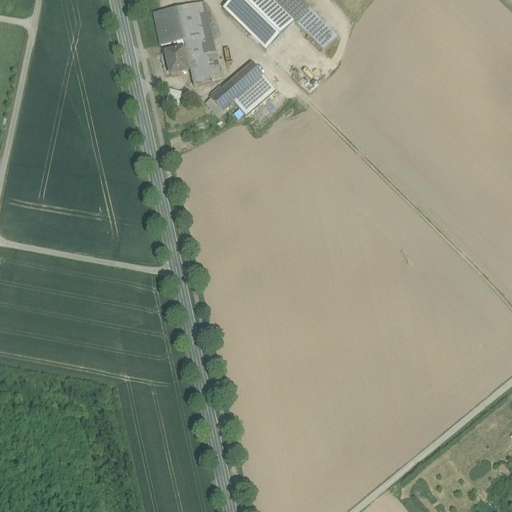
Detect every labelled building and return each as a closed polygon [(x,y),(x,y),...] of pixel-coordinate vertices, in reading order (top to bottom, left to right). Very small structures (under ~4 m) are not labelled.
[(269,0),(234,0),(224,11),(267,53),(295,25),(269,0)] [(298,0),(269,0),(295,25),(324,52),(338,38),(298,0)] [(205,4),(196,6),(204,46),(205,46),(207,55),(216,53),(205,4)] [(196,6),(177,10),(181,27),(184,41),(186,50),(204,46),(196,6)] [(177,10),(154,15),(158,32),(166,30),(181,27),(177,10)] [(181,27),(166,30),(169,45),(184,41),(181,27)] [(166,30),(158,32),(161,47),(169,45),(166,30)] [(186,50),(184,50),(189,73),(191,72),(194,88),(213,84),(212,79),(210,70),(207,55),(205,46),(204,46),(186,50)] [(184,50),(167,54),(171,77),(189,73),(184,50)] [(220,68),(216,53),(207,55),(210,70),(220,68)] [(253,64),(264,77),(276,91),(281,87),(258,60),(253,64)] [(264,77),(253,64),(235,80),(247,93),(264,77)] [(221,76),(220,68),(210,70),(212,79),(221,76)] [(240,99),(234,104),(246,117),(276,91),(264,77),(247,93),(240,99)] [(247,93),(235,80),(229,86),(240,99),(247,93)] [(234,104),(240,99),(229,86),(226,84),(222,88),(224,91),(234,104)] [(224,91),(222,88),(209,98),(211,100),(224,91)] [(170,91),(167,103),(179,106),(182,95),(170,91)] [(211,100),(223,113),(234,104),(224,91),(211,100)] [(236,110),(231,115),(238,122),(243,118),(236,110)] [(201,111),(191,113),(193,120),(203,118),(201,111)]
